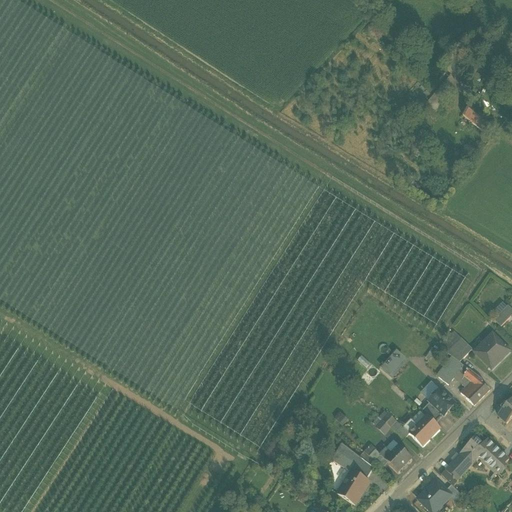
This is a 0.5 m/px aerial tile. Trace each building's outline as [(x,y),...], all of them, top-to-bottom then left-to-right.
[(486,129),(495,118),(471,100),(463,112),(486,129)] [(501,328),(511,316),(511,311),(508,307),(506,308),(502,304),(495,311),(500,315),(494,321),(501,328)] [(452,358),(459,364),(471,351),(472,351),(455,334),(440,348),(452,358)] [(472,351),(471,351),(491,371),(510,353),(492,335),(484,343),(487,346),(477,355),(474,352),(472,351)] [(397,351),(381,369),(391,377),(407,360),(397,351)] [(459,373),(464,377),(469,371),(459,364),(452,358),(441,371),(443,373),(438,378),(448,386),(459,373)] [(471,384),(461,395),(474,408),(489,392),(481,384),(483,382),(469,371),(464,377),(471,384)] [(440,391),(428,404),(430,405),(443,417),(444,418),(456,406),(440,391)] [(511,401),(508,405),(506,403),(500,410),(502,412),(498,417),(507,425),(511,419),(511,401)] [(430,405),(423,412),(436,424),(443,417),(430,405)] [(420,412),(403,430),(409,435),(423,448),(440,431),(420,412)] [(343,425),(347,419),(340,413),(336,418),(343,425)] [(382,422),(404,441),(409,435),(403,430),(388,415),(382,422)] [(482,462),(495,448),(488,442),(483,447),(475,439),(459,457),(471,468),(479,459),(482,462)] [(380,456),(388,464),(398,474),(412,460),(399,447),(393,442),(380,456)] [(344,484),(337,496),(355,507),(370,484),(366,482),(374,470),(370,467),(359,459),(342,445),(331,462),(345,471),(339,481),(344,484)] [(364,453),(374,463),(382,470),(388,464),(380,456),(375,451),(375,452),(370,447),(364,453)] [(509,462),(495,448),(482,462),(496,475),(509,462)] [(359,459),(370,467),(374,463),(364,453),(359,459)] [(452,488),(471,468),(459,457),(441,476),(451,487),(452,488)] [(428,511),(437,511),(450,500),(452,498),(446,492),(436,482),(418,501),(428,511)] [(455,505),(462,498),(452,488),(451,487),(446,492),(452,498),(450,500),(455,505)]
